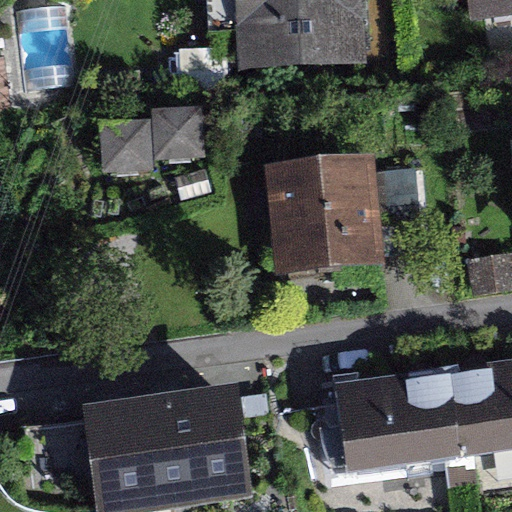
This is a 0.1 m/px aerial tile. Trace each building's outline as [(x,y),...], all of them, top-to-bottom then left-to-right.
[(349,51),(344,0),(243,0),(249,59),(349,51)] [(278,270),(373,259),(362,170),(268,181),(278,270)] [(511,381),(448,390),(457,459),(511,452),(511,381)] [(448,390),(346,403),(355,473),(457,459),(448,390)] [(244,491),(236,416),(89,431),(97,507),(244,491)]
